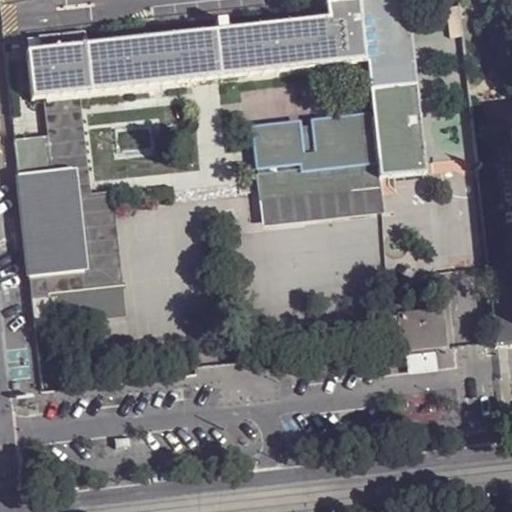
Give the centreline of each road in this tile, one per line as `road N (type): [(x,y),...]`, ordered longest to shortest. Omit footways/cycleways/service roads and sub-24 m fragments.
road 1 (residential): [(511,451),(73,501),(43,511)]
road 2 (residential): [(352,511),(511,494)]
